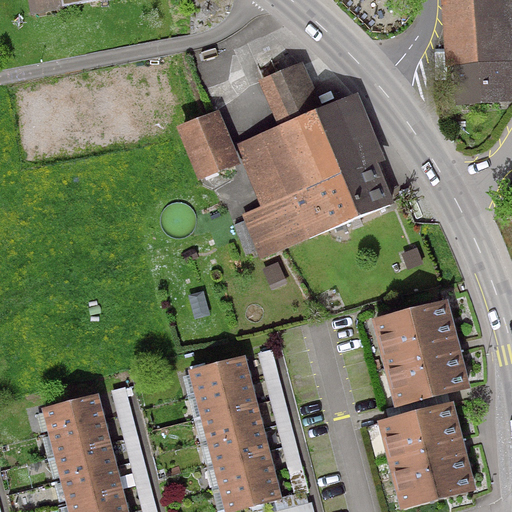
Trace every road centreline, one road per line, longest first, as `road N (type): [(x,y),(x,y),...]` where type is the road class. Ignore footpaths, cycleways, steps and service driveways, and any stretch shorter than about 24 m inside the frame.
road 1 (residential): [(0,78),(208,37),(255,0)]
road 2 (secondary): [(463,212),(383,88)]
road 3 (secondary): [(511,343),(463,212)]
road 4 (secondary): [(383,88),(290,0)]
